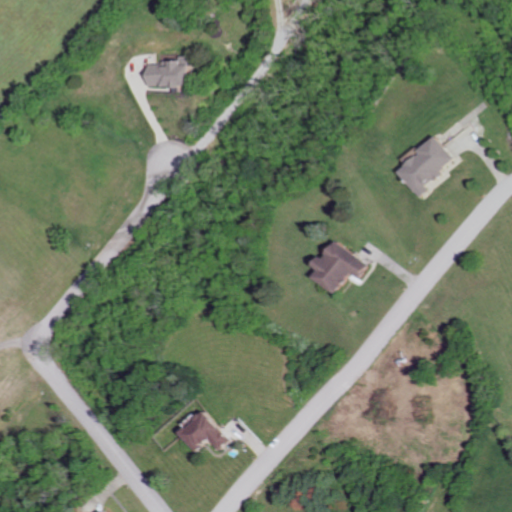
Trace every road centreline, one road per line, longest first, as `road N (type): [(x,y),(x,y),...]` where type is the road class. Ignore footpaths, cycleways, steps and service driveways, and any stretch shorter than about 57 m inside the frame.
road 1 (residential): [(226,511),(511,190)]
road 2 (residential): [(160,511),(63,382),(47,346),(180,163)]
